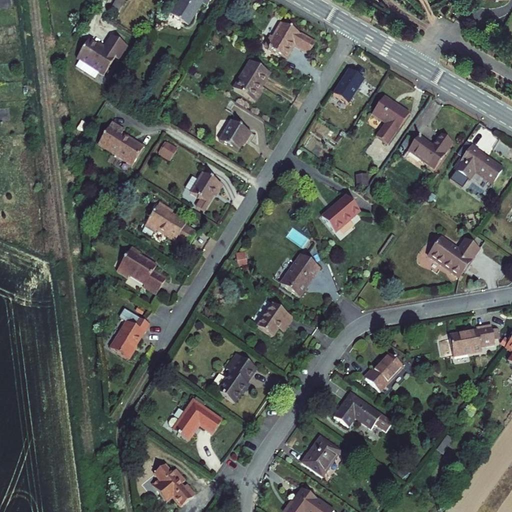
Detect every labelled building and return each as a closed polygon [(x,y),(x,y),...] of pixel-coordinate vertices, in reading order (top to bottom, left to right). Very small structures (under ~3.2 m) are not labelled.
[(127,0),(116,0),(110,10),(118,15),(127,0)] [(182,0),(172,16),(188,26),(202,3),(208,7),(211,0),(182,0)] [(271,37),(265,48),(286,61),(294,47),(309,56),(316,44),(282,24),(273,39),(271,37)] [(119,61),(128,47),(111,37),(104,50),(89,41),(77,60),(80,61),(99,74),(104,77),(116,59),(119,61)] [(250,60),(234,88),(256,103),(271,74),(250,60)] [(76,68),(95,80),(99,74),(80,61),(76,68)] [(350,69),(333,95),(350,104),(365,78),(350,69)] [(384,125),(377,138),(389,145),(409,114),(385,97),(372,116),(384,125)] [(230,122),(220,141),(229,147),(236,151),(240,154),(253,135),(230,122)] [(112,123),(98,146),(132,168),(144,148),(125,135),(124,130),(112,123)] [(409,153),(437,171),(441,160),(453,143),(443,135),(434,145),(420,135),(409,153)] [(177,149),(166,143),(159,157),(169,162),(177,149)] [(473,146),(455,172),(471,181),(476,175),(492,185),(504,169),(473,146)] [(203,174),(190,193),(201,199),(196,208),(206,215),(223,187),(214,178),(203,174)] [(367,175),(356,175),(356,189),(368,188),(367,175)] [(346,196),(321,216),(336,234),(361,213),(346,196)] [(160,205),(142,233),(149,236),(158,232),(175,242),(180,235),(183,231),(187,224),(173,211),(160,205)] [(441,240),(428,258),(458,280),(479,251),(465,242),(458,252),(441,240)] [(133,248),(115,275),(125,278),(144,287),(146,290),(156,297),(166,279),(156,272),(153,272),(157,266),(141,253),(133,248)] [(301,256),(281,286),(299,299),(320,269),(301,256)] [(273,305),(257,328),(272,339),(278,330),(283,334),(294,320),(273,305)] [(126,323),(111,349),(129,360),(134,354),(149,326),(140,319),(126,323)] [(499,340),(497,330),(492,331),(491,326),(477,329),(477,332),(449,337),(449,339),(443,340),(441,343),(443,355),(447,358),(453,356),(453,358),(482,353),(481,349),(495,347),(494,341),(499,340)] [(231,374),(217,393),(235,405),(249,385),(248,385),(258,370),(236,355),(226,370),(231,374)] [(389,355),(365,381),(380,394),(403,368),(389,355)] [(351,395),(334,419),(348,429),(355,419),(371,431),(375,426),(386,433),(393,424),(351,395)] [(173,431),(173,432),(188,443),(199,427),(212,436),(222,422),(194,402),(179,422),(175,419),(171,420),(169,424),(169,428),(173,431)] [(447,436),(438,451),(445,455),(454,440),(447,436)] [(320,438),(302,465),(323,479),(341,453),(320,438)] [(165,466),(154,475),(159,481),(152,487),(167,504),(173,499),(181,509),(195,497),(186,486),(184,489),(181,485),(185,482),(175,471),(171,474),(165,466)] [(302,490),(287,511),(310,511),(318,501),(302,490)]
